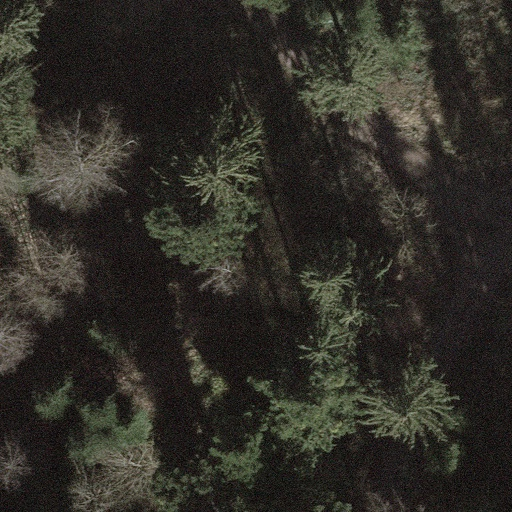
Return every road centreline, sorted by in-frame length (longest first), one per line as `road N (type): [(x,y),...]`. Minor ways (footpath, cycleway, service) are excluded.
road 1 (track): [(246,0),(496,236)]
road 2 (track): [(511,231),(496,236),(394,511)]
